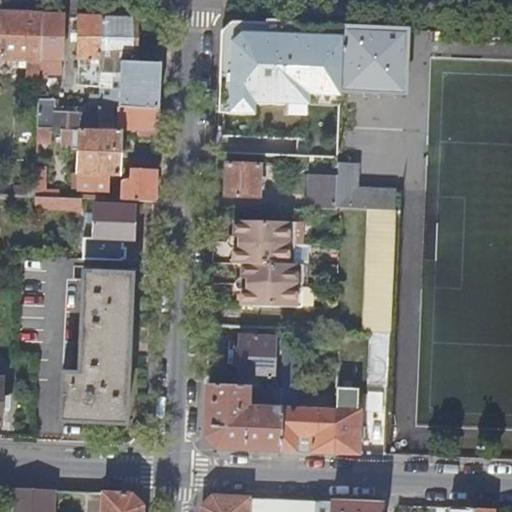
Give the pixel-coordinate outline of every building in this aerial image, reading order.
[(41,60),(42,14),(16,13),(1,12),(0,49),(0,57),(28,59),(27,78),(40,78),(41,60)] [(62,60),(64,15),(42,14),(41,60),(62,60)] [(101,57),(103,16),(80,16),(79,57),(80,57),(80,63),(86,63),(87,57),(101,57)] [(138,18),(103,16),(101,57),(136,58),(138,18)] [(417,99),(419,31),(224,24),(220,119),(268,121),(268,110),(354,113),(355,97),(417,99)] [(121,78),(120,108),(160,110),(162,63),(114,62),(114,78),(121,78)] [(38,129),(51,129),(62,130),(98,131),(99,114),(54,112),(55,101),(39,100),(38,129)] [(0,125),(8,126),(11,108),(0,106),(0,125)] [(99,107),(99,114),(98,131),(62,130),(61,144),(73,145),(80,141),(77,189),(109,191),(110,175),(118,176),(121,132),(113,132),(113,108),(99,107)] [(132,135),(159,136),(160,110),(120,108),(120,128),(133,128),(132,135)] [(38,129),(36,197),(59,198),(59,192),(45,192),(46,168),(50,168),(51,129),(38,129)] [(337,213),(371,214),(396,215),(396,194),(358,192),(359,167),(338,167),(338,181),(337,213)] [(228,168),(227,199),(261,200),(262,169),(228,168)] [(121,189),(121,200),(156,201),(157,172),(132,171),(132,178),(131,183),(127,183),(125,183),(125,189),(121,189)] [(316,180),(315,212),(337,213),(338,181),(316,180)] [(81,209),(81,199),(59,198),(36,197),(36,208),(81,209)] [(96,205),(94,240),(134,242),(135,207),(96,205)] [(391,335),(396,215),(371,214),(367,334),(372,334),(391,335)] [(310,268),(298,268),(288,268),(290,227),(236,225),(235,241),(241,241),(241,251),(234,251),(234,268),(245,269),(244,281),(249,282),(248,294),(243,294),(242,309),(308,311),(310,268)] [(290,227),(288,268),(298,268),(299,227),(290,227)] [(125,247),(124,261),(154,262),(154,248),(125,247)] [(80,374),(64,373),(62,421),(127,424),(133,275),(84,273),(80,374)] [(389,388),(391,335),(372,334),(371,387),(389,388)] [(241,339),(240,379),(275,380),(276,341),(241,339)] [(284,391),(281,453),(336,455),(338,413),(298,412),(298,399),(300,399),(302,349),(286,349),(284,391)] [(207,439),(219,450),(281,453),(284,391),(266,390),(265,401),(278,402),(277,412),(242,410),(242,406),(249,406),(250,389),(209,388),(207,439)] [(338,413),(336,455),(359,456),(361,413),(350,412),(350,396),(339,396),(338,413)] [(54,511),(55,491),(13,490),(12,511),(54,511)] [(143,511),(144,506),(133,494),(104,493),(103,511),(143,511)] [(316,511),(317,504),(215,500),(204,509),(203,511),(316,511)]
